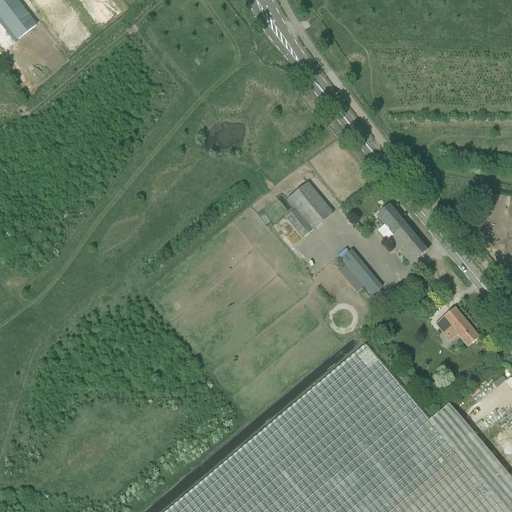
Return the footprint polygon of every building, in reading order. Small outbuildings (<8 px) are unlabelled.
[(0,0),(0,16),(18,40),(27,34),(36,26),(15,0),(0,0)] [(68,53),(92,35),(65,0),(41,0),(49,10),(40,16),(68,53)] [(121,12),(111,0),(90,0),(107,22),(121,12)] [(333,215),(307,184),(286,201),(295,211),(285,219),(302,240),(312,232),(333,215)] [(410,265),(428,251),(391,206),(377,217),(384,226),(378,232),(387,242),(390,240),(410,265)] [(382,289),(351,252),(340,261),(345,267),(338,273),(357,295),(363,289),(371,298),(382,289)] [(449,343),(458,336),(468,348),(478,339),(454,310),(435,326),(449,343)] [(167,511),(511,511),(511,481),(449,405),(429,422),(366,346),(167,511)]
